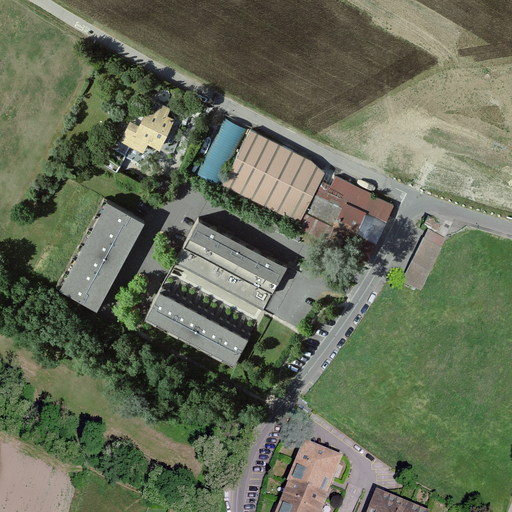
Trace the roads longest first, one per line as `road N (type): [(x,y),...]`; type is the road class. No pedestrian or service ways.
road 1 (unclassified): [(414,196),(234,109),(39,0)]
road 2 (residential): [(414,196),(369,286),(251,447),(237,511)]
